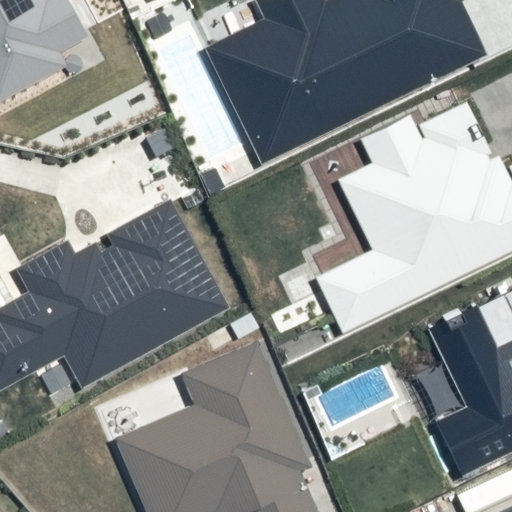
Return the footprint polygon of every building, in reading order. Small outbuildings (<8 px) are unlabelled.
[(0,0),(0,101),(64,68),(57,55),(86,40),(64,0),(0,0)] [(261,20),(201,49),(258,167),(483,57),(455,0),(329,0),(324,3),(322,0),(253,0),(252,1),(261,20)] [(371,252),(313,279),(340,337),(511,255),(511,164),(503,169),(497,155),(489,159),(463,105),(412,129),(406,116),(356,139),(369,165),(336,181),(371,252)] [(0,390),(64,356),(81,386),(223,309),(166,205),(70,257),(63,244),(15,271),(27,293),(0,307),(0,390)] [(464,408),(432,423),(459,479),(511,452),(511,289),(426,331),(464,408)] [(126,432),(157,511),(235,511),(243,509),(244,511),(325,511),(308,468),(317,465),(268,337),(192,367),(205,401),(126,432)] [(0,511),(18,511),(0,490),(0,511)] [(511,511),(511,503),(493,511),(511,511)]
